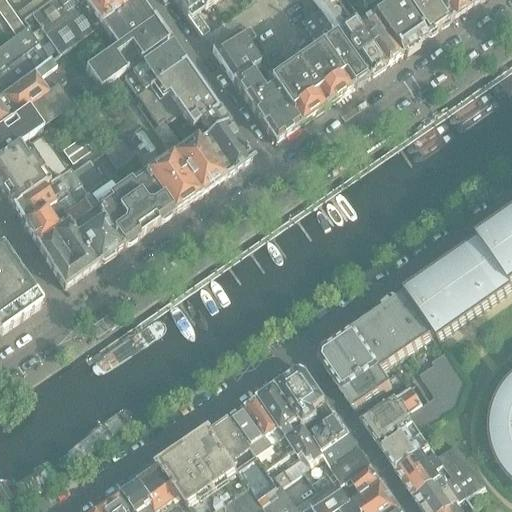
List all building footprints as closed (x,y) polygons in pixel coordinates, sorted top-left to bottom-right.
[(22,23),(54,0),(37,0),(17,15),(22,23)] [(45,38),(99,0),(56,0),(31,19),(45,38)] [(100,31),(138,3),(136,0),(99,0),(45,38),(45,39),(44,40),(49,47),(50,46),(60,60),(74,49),(100,31)] [(222,0),(172,0),(180,12),(201,40),(209,34),(198,18),(222,0)] [(384,71),(335,0),(309,0),(319,12),(368,83),(384,71)] [(402,59),(363,0),(335,0),(384,71),(402,59)] [(395,0),(363,0),(402,59),(425,43),(395,0)] [(451,25),(433,0),(395,0),(425,43),(451,25)] [(472,10),(464,0),(433,0),(451,25),(472,10)] [(486,0),(464,0),(472,10),(486,0)] [(168,44),(156,27),(138,3),(100,31),(115,52),(86,73),(100,94),(126,75),(142,64),(167,45),(168,44)] [(7,7),(0,12),(0,17),(2,21),(12,14),(7,7)] [(287,109),(301,129),(355,91),(368,83),(319,12),(301,25),(319,51),(270,85),(273,89),(287,109)] [(12,14),(2,21),(6,27),(16,20),(12,14)] [(16,20),(6,27),(11,33),(21,26),(16,20)] [(21,26),(11,33),(15,39),(25,33),(21,26)] [(264,56),(249,31),(211,53),(232,85),(259,68),(255,61),(264,56)] [(0,102),(51,65),(27,32),(0,51),(0,102)] [(216,113),(210,105),(170,48),(124,82),(137,101),(137,100),(143,109),(156,130),(164,125),(178,115),(189,132),(197,126),(208,141),(199,146),(225,182),(251,164),(242,151),(234,140),(226,128),(229,126),(219,111),(216,113)] [(73,113),(58,92),(65,86),(51,65),(0,102),(0,131),(27,113),(43,134),(73,113)] [(273,89),(270,85),(259,68),(232,85),(248,107),(273,89)] [(301,129),(287,109),(273,89),(248,107),(275,148),(301,129)] [(0,163),(40,137),(43,134),(27,113),(0,131),(0,163)] [(225,182),(199,146),(192,136),(179,146),(164,125),(156,130),(152,132),(170,160),(200,200),(225,182)] [(67,176),(48,148),(41,139),(40,137),(0,163),(0,192),(13,211),(43,191),(67,176)] [(133,160),(121,144),(104,155),(116,172),(133,160)] [(200,200),(170,160),(144,177),(147,181),(174,218),(200,200)] [(123,253),(97,215),(84,197),(101,184),(89,166),(72,177),(70,174),(67,176),(43,191),(53,206),(98,270),(123,253)] [(174,218),(147,181),(133,190),(130,186),(109,201),(112,205),(97,215),(123,253),(174,218)] [(22,227),(53,206),(43,191),(13,211),(22,227)] [(98,270),(53,206),(22,227),(64,294),(98,270)] [(511,227),(406,301),(434,340),(453,327),(454,328),(473,315),(470,310),(496,292),(499,297),(511,287),(511,227)] [(41,309),(17,274),(1,251),(0,252),(0,338),(41,310),(40,309),(41,309)] [(434,340),(406,301),(355,337),(383,376),(434,340)] [(383,376),(355,337),(323,359),(322,366),(356,416),(392,391),(382,376),(383,376)] [(422,409),(411,392),(394,403),(394,402),(361,424),(382,454),(416,430),(421,437),(459,410),(460,408),(462,399),(466,387),(445,356),(431,365),(433,368),(419,378),(433,399),(426,403),(428,405),(422,409)] [(336,421),(306,378),(298,377),(277,391),(308,440),(336,421)] [(511,384),(505,390),(499,399),(493,408),(511,414),(511,384)] [(308,440),(277,391),(260,403),(295,456),(300,465),(308,475),(324,464),(321,459),(308,440)] [(295,456),(260,403),(247,412),(281,466),(295,456)] [(511,414),(493,408),(490,417),(488,427),(487,435),(511,434),(511,414)] [(281,466),(247,412),(233,422),(261,462),(269,474),(281,466)] [(349,440),(336,421),(308,440),(321,459),(349,440)] [(277,492),(258,465),(261,462),(233,422),(212,437),(263,511),(296,511),(281,490),(277,492)] [(432,453),(421,437),(416,430),(382,454),(398,477),(432,453)] [(497,466),(511,457),(511,434),(487,435),(487,436),(487,438),(489,448),(492,457),(497,466)] [(263,511),(212,437),(160,472),(186,511),(263,511)] [(332,475),(360,457),(349,440),(321,459),(324,464),(332,475)] [(415,503),(468,468),(456,451),(438,462),(432,453),(398,477),(415,503)] [(356,511),(343,492),(370,471),(360,457),(332,475),(312,489),(304,478),(308,475),(300,465),(275,482),(281,490),(296,511),(356,511)] [(511,484),(511,457),(497,466),(503,474),(510,483),(511,484)] [(421,511),(430,511),(478,481),(468,468),(415,503),(421,511)] [(379,511),(392,503),(370,471),(343,492),(356,511),(379,511)] [(186,511),(160,472),(141,486),(157,511),(186,511)] [(451,511),(467,502),(468,504),(486,493),(478,481),(430,511),(451,511)] [(157,511),(141,486),(125,498),(134,511),(157,511)] [(134,511),(125,498),(104,511),(134,511)] [(473,511),(468,504),(467,502),(451,511),(473,511)] [(397,511),(392,503),(379,511),(397,511)]
